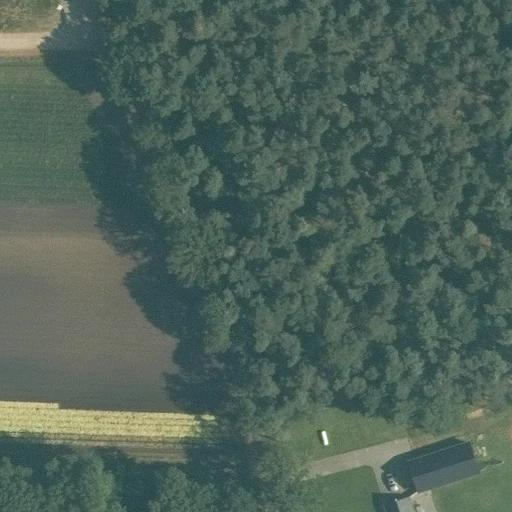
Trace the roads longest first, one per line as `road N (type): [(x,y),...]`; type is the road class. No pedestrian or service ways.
road 1 (track): [(74,27),(101,38),(159,169),(270,468)]
road 2 (track): [(270,468),(249,477),(0,466)]
